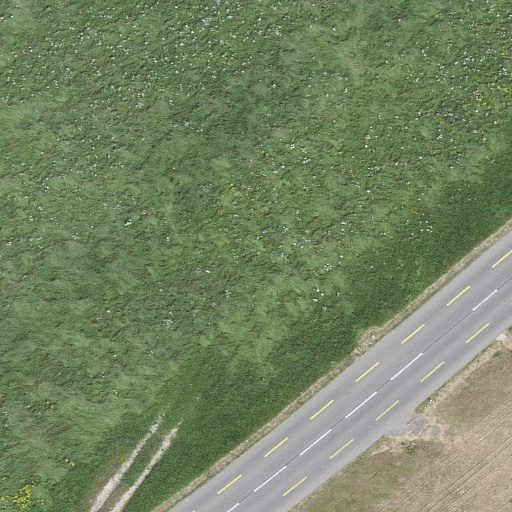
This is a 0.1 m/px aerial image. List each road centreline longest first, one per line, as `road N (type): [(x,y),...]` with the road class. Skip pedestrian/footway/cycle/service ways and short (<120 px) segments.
road 1 (secondary): [(239,511),(511,279)]
road 2 (track): [(101,511),(192,403)]
